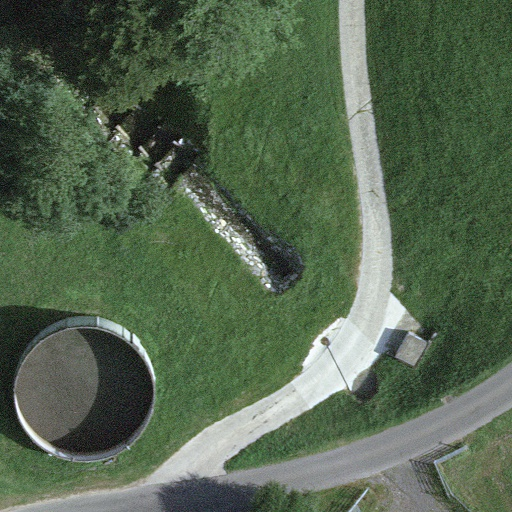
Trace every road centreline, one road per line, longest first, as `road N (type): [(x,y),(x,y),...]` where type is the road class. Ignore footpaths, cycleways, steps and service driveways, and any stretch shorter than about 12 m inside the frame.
road 1 (track): [(353,0),(379,220),(372,300),(337,363),(210,454),(176,502)]
road 2 (tertiary): [(123,511),(280,484),(352,462),(511,383)]
